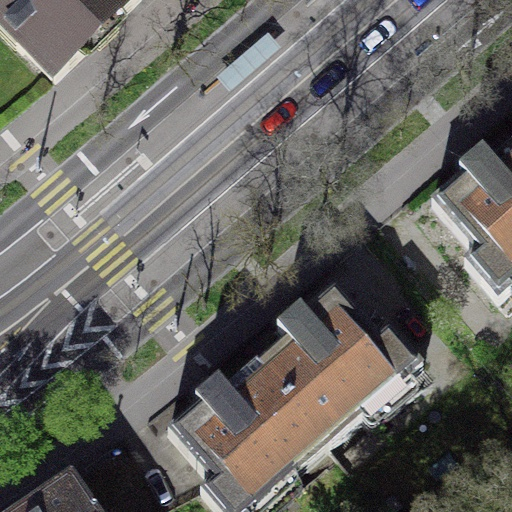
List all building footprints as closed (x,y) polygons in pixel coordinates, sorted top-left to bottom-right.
[(0,0),(0,33),(23,57),(25,55),(55,85),(142,1),(140,0),(0,0)] [(268,33),(213,80),(227,96),(265,63),(282,48),(268,33)] [(511,149),(492,167),(481,154),(469,165),(456,176),(462,182),(431,209),(474,259),(464,268),(498,307),(511,295),(511,149)] [(285,345),(256,370),(329,454),(363,424),(356,417),(374,402),(380,410),(424,372),(389,332),(379,341),(335,291),(305,318),(299,311),(287,322),(274,333),(285,345)] [(295,483),(329,454),(256,370),(228,395),(217,382),(205,393),(192,404),(198,410),(167,437),(211,487),(200,496),(213,511),(261,511),(278,498),(271,490),(288,476),(295,483)] [(152,511),(123,455),(104,468),(85,481),(88,498),(79,504),(84,511),(152,511)] [(84,511),(79,504),(70,491),(39,511),(84,511)]
